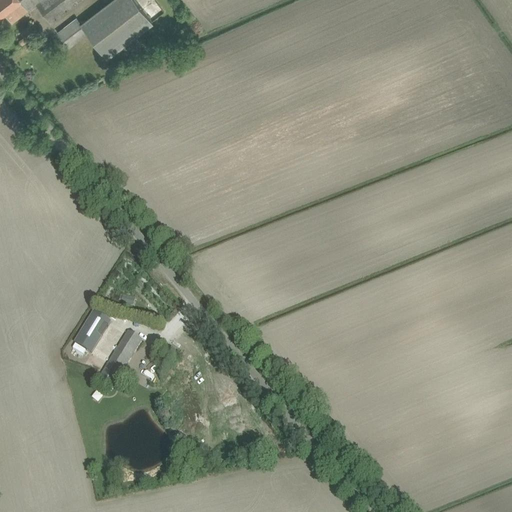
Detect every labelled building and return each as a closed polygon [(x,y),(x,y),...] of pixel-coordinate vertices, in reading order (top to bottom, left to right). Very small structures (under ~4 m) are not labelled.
[(51,22),(78,0),(0,0),(0,18),(22,2),(28,10),(36,4),(51,22)] [(69,47),(88,32),(107,57),(154,23),(136,0),(110,0),(81,23),(77,17),(57,33),(69,47)] [(20,32),(26,41),(39,31),(33,23),(20,32)] [(123,296),(121,303),(131,306),(133,298),(123,296)] [(78,332),(93,341),(105,319),(90,310),(78,332)] [(129,332),(123,340),(97,382),(111,390),(134,353),(142,340),(129,332)]
